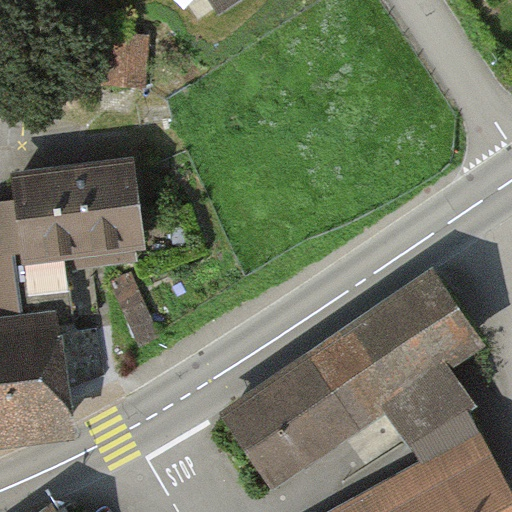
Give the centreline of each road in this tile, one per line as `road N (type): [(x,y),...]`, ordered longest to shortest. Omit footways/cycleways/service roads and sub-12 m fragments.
road 1 (tertiary): [(0,490),(111,441),(476,206)]
road 2 (residential): [(511,146),(416,0)]
